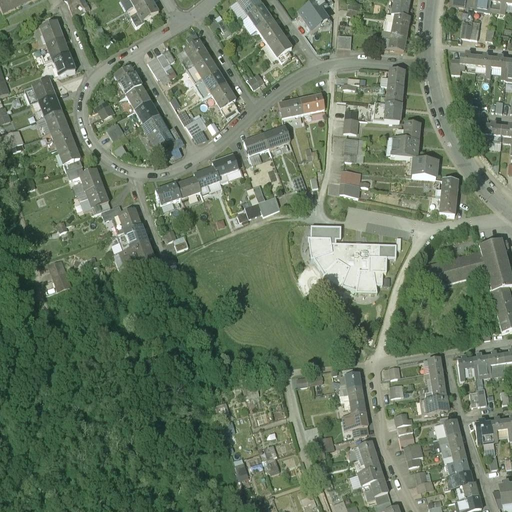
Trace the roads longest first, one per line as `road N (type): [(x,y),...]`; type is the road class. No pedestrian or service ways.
road 1 (track): [(47,315),(0,155)]
road 2 (residential): [(377,367),(381,440),(410,511)]
road 3 (track): [(165,266),(47,315)]
road 4 (tertiary): [(444,116),(474,174),(511,215)]
